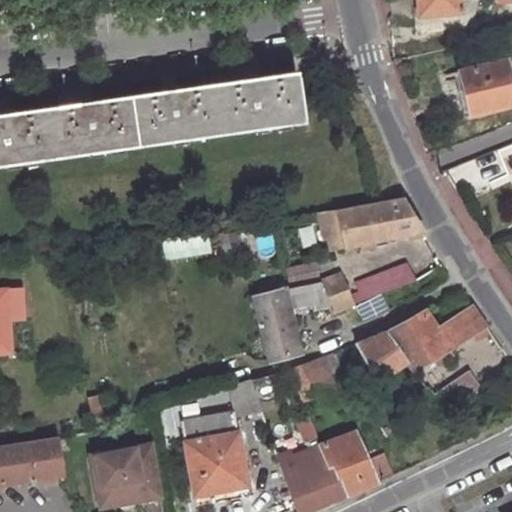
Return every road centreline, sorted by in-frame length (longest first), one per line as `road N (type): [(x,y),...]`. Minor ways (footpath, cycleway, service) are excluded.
road 1 (residential): [(359,16),(0,63)]
road 2 (residential): [(359,16),(411,170),(511,332)]
road 3 (unknown): [(472,276),(313,349)]
road 4 (residential): [(511,439),(361,511)]
